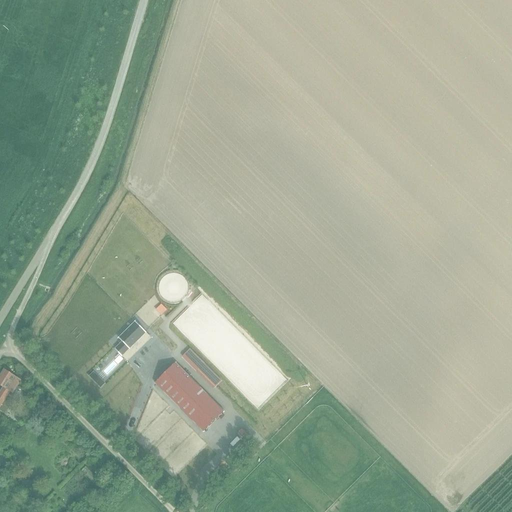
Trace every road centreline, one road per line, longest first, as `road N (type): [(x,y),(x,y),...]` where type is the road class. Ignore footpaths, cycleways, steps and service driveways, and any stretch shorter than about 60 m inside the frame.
road 1 (unclassified): [(49,239),(97,150),(143,0)]
road 2 (unclassified): [(170,511),(8,346)]
